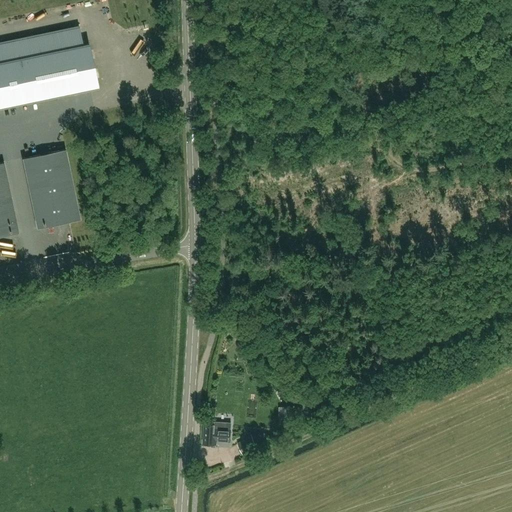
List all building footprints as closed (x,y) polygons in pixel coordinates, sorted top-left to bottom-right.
[(0,62),(0,105),(97,85),(88,44),(34,55),(32,47),(2,54),(4,61),(0,62)] [(130,66),(125,67),(129,85),(134,83),(130,66)] [(80,218),(65,149),(23,157),(38,227),(80,218)] [(0,234),(18,231),(3,162),(0,162),(0,234)] [(293,406),(281,407),(282,423),(294,422),(293,406)] [(205,423),(203,442),(211,443),(211,446),(216,447),(217,440),(230,441),(231,428),(215,427),(215,424),(205,423)] [(246,436),(247,437),(237,442),(243,454),(258,447),(252,433),(246,436)]
